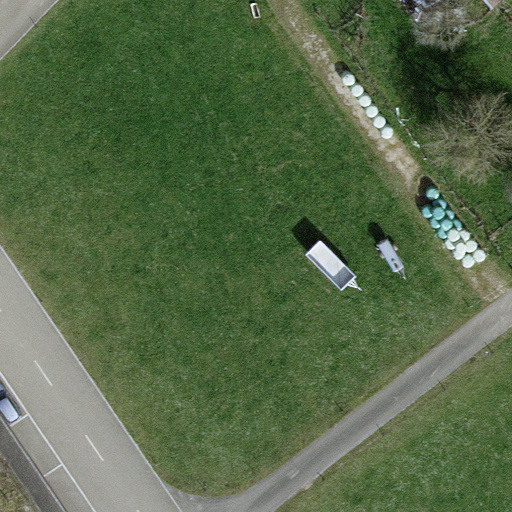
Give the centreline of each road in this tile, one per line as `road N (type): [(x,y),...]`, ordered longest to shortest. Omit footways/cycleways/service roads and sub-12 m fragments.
road 1 (residential): [(133,511),(0,313),(0,28),(27,0)]
road 2 (residential): [(236,511),(511,304)]
